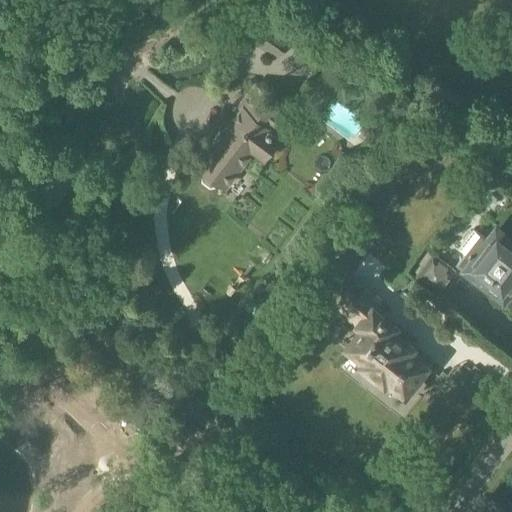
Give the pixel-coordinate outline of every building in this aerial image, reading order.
[(276,57),(283,47),(291,37),(258,13),(243,33),(276,57)] [(325,61),(343,38),(313,15),(295,38),(325,61)] [(198,166),(205,170),(202,174),(202,179),(210,185),(216,185),(218,181),(226,186),(253,149),(266,159),(281,138),(280,137),(296,115),(255,84),(239,106),(243,108),(228,128),(227,127),(198,166)] [(511,290),(511,240),(493,226),(487,234),(482,230),(479,234),(475,231),(473,234),(465,228),(452,244),(469,258),(462,268),(504,300),(511,290)] [(434,297),(451,275),(429,258),(412,280),(434,297)] [(397,327),(377,311),(383,303),(350,276),(329,302),(363,329),(350,346),(367,360),(364,364),(385,381),(387,378),(405,392),(426,365),(409,352),(412,348),(392,332),(397,327)]
